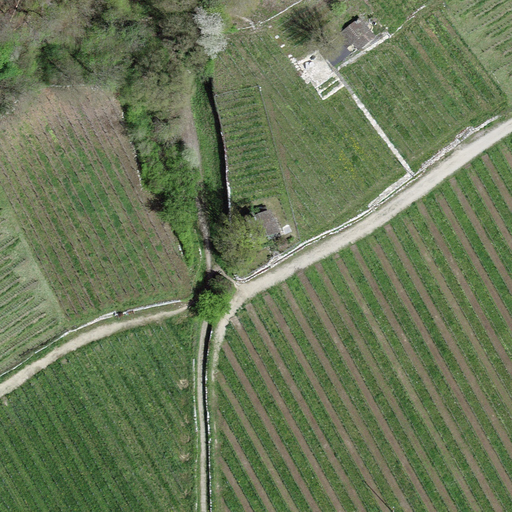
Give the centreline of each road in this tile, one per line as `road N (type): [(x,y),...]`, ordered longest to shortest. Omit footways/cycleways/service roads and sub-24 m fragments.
road 1 (track): [(207,309),(395,213),(511,126)]
road 2 (track): [(207,309),(118,327),(0,400)]
